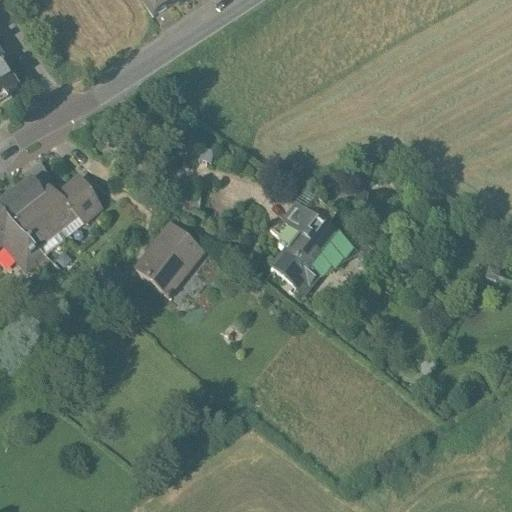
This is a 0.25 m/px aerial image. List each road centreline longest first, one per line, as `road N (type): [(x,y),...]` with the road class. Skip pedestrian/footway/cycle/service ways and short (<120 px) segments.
road 1 (residential): [(237,0),(68,108)]
road 2 (residential): [(68,108),(0,9)]
